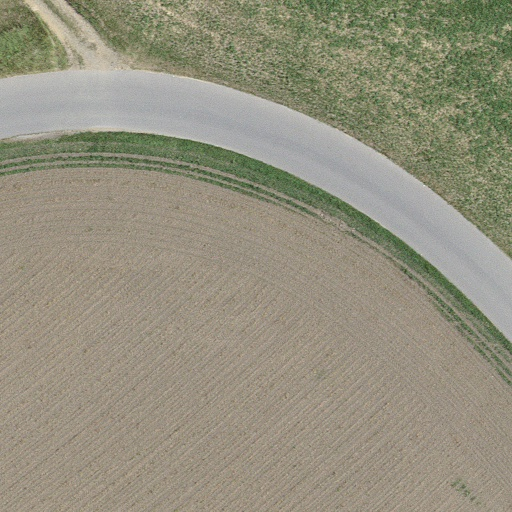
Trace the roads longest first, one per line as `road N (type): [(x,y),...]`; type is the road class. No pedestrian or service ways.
road 1 (tertiary): [(0,109),(160,100),(267,128),(384,189),(511,300)]
road 2 (track): [(129,99),(48,0)]
